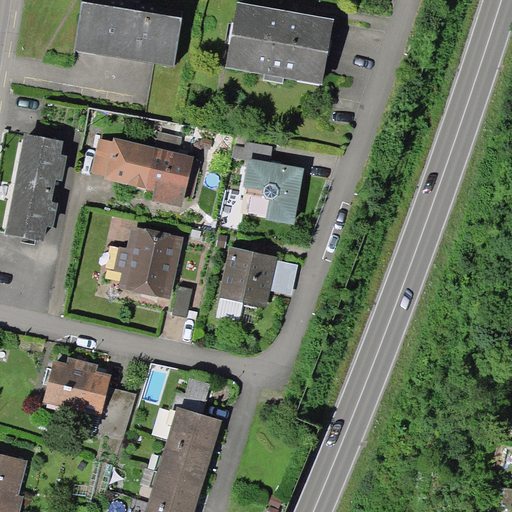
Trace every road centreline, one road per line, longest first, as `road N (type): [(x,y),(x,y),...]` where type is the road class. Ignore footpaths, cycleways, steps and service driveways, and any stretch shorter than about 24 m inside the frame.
road 1 (residential): [(0,314),(233,370),(269,368),(289,342),(404,0)]
road 2 (trunk): [(501,0),(403,294),(316,511)]
